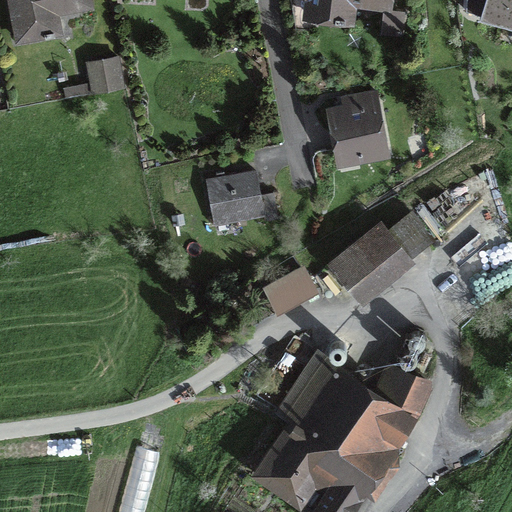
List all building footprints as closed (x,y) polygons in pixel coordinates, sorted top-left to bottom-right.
[(89,0),(10,0),(18,39),(45,34),(45,37),(54,35),(49,13),(91,5),(89,0)] [(345,0),(352,0),(388,5),(388,0),(290,0),(295,29),(317,32),(319,16),(335,18),(335,20),(344,21),(345,0)] [(511,0),(485,0),(480,17),(511,26),(511,0)] [(403,11),(386,9),(383,32),(400,34),(403,11)] [(88,61),(93,91),(123,85),(117,56),(88,61)] [(385,153),(375,102),(348,107),(349,113),(333,115),(340,156),(357,152),(359,158),(385,153)] [(207,179),(215,222),(264,212),(266,220),(278,217),(274,191),(261,194),(256,170),(207,179)] [(430,237),(410,212),(386,231),(379,223),(332,260),(359,293),(430,237)] [(292,302),(315,291),(307,273),(269,290),(279,311),(293,304),(292,302)] [(312,478),(331,491),(343,474),(364,490),(413,418),(429,382),(400,369),(386,399),(295,334),(256,394),(297,422),(261,473),(298,498),(312,478)] [(475,390),(492,409),(510,396),(493,377),(475,390)] [(364,490),(343,474),(331,491),(316,511),(355,511),(368,493),(364,490)]
